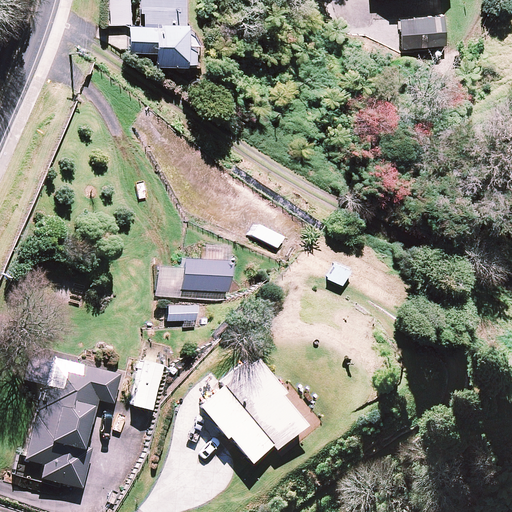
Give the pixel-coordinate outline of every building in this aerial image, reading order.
[(138,0),(138,23),(126,23),(126,0),(107,0),(107,23),(123,23),(123,48),(150,49),(149,62),(190,62),(191,24),(178,24),(178,0),(138,0)] [(440,15),(401,17),(400,0),(367,0),(369,25),(397,23),(398,47),(441,45),(440,15)] [(224,261),(176,258),(175,267),(155,266),(153,296),(222,300),(224,261)] [(346,267),(329,260),(323,277),(339,284),(346,267)] [(193,322),(192,305),(164,306),(164,323),(193,322)] [(163,350),(142,345),(128,405),(148,410),(163,350)] [(299,424),(246,359),(191,404),(218,437),(221,434),(244,462),(266,444),(269,448),(299,424)] [(114,374),(77,365),(75,375),(58,371),(54,389),(38,386),(21,459),(40,463),(36,478),(76,487),(86,445),(74,442),(80,412),(89,414),(92,400),(107,403),(114,374)]
